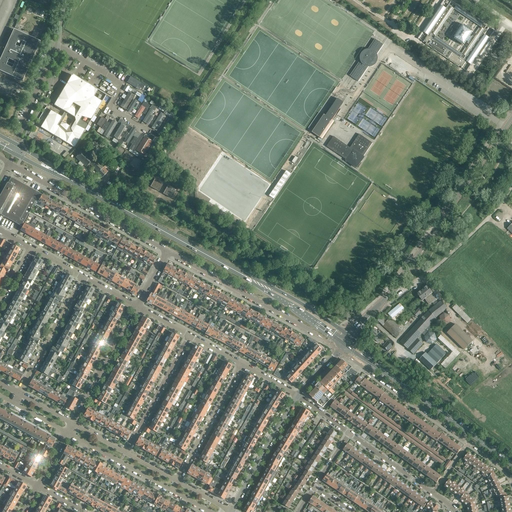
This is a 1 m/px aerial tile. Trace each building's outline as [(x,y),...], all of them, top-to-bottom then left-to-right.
[(429,22),(430,21),(418,38),(418,39),(423,42),(423,43),(423,42),(424,43),(424,42),(426,43),(426,44),(459,67),(459,65),(461,67),(461,68),(466,71),(466,72),(466,71),(467,72),(479,54),(478,56),(478,55),(481,57),(480,57),(481,58),(481,57),(491,44),(490,44),(490,43),(490,44),(488,42),(487,43),(486,43),(494,32),(494,31),(493,31),(489,28),(488,28),(488,29),(487,31),(484,29),(486,26),(483,24),(484,24),(456,5),(457,5),(456,6),(453,4),(451,6),(449,5),(451,3),(451,2),(450,2),(447,0),(443,0),(437,10),(437,9),(438,8),(428,22),(429,22)] [(8,43),(5,48),(0,59),(0,71),(22,81),(40,42),(14,29),(8,43)] [(351,77),(358,82),(369,66),(370,66),(371,66),(372,66),(373,65),(375,64),(376,62),(377,60),(377,58),(376,55),(383,45),(376,40),(375,39),(368,49),(369,50),(368,50),(367,51),(365,51),(364,52),(363,52),(363,53),(362,54),(362,55),(361,55),(361,56),(361,57),(361,58),(361,59),(361,60),(361,61),(360,60),(350,76),(351,77)] [(65,92),(62,91),(61,94),(62,94),(60,98),(58,97),(54,105),(65,112),(62,117),(52,111),(49,116),(48,115),(41,127),(49,131),(49,132),(56,137),(57,136),(64,140),(63,141),(67,142),(75,147),(81,135),(81,134),(87,124),(88,125),(92,119),(91,118),(94,112),(95,113),(106,95),(75,76),(65,92)] [(144,85),(130,77),(127,82),(141,90),(144,85)] [(127,89),(118,104),(122,107),(130,94),(131,92),(127,89)] [(149,99),(145,97),(141,103),(146,105),(148,102),(149,100),(149,99)] [(137,100),(134,98),(127,109),(130,110),(134,104),(137,106),(139,103),(136,101),(137,100)] [(337,99),(314,133),(322,139),(334,121),(332,120),(344,103),(337,99)] [(141,104),(135,115),(138,117),(142,111),(145,113),(148,108),(141,104)] [(158,113),(152,109),(147,117),(150,119),(148,122),(151,124),(158,113)] [(165,116),(161,113),(151,128),(156,130),(165,116)] [(103,135),(108,138),(117,124),(108,118),(102,128),(106,131),(103,135)] [(112,137),(117,140),(126,127),(121,123),(112,137)] [(163,135),(169,125),(166,123),(160,133),(163,135)] [(136,130),(132,128),(129,134),(127,132),(123,137),(126,139),(124,141),(128,143),(136,130)] [(333,136),(327,146),(346,159),(345,161),(357,169),(362,161),(365,157),(364,156),(372,143),(359,134),(350,148),(333,136)] [(130,144),(136,148),(142,138),(139,136),(137,140),(134,138),(130,144)] [(152,142),(145,137),(136,150),(144,155),(152,142)] [(114,149),(117,145),(110,140),(107,144),(114,149)] [(146,152),(150,155),(156,144),(152,142),(146,152)] [(114,149),(114,150),(122,156),(125,151),(117,145),(114,149)] [(91,158),(82,150),(76,157),(86,167),(88,165),(89,164),(93,158),(92,157),(91,158)] [(125,151),(122,156),(121,157),(130,163),(134,156),(126,151),(125,151)] [(103,167),(94,158),(93,158),(89,164),(88,165),(89,166),(90,165),(98,173),(102,169),(103,167)] [(107,172),(103,167),(102,169),(98,173),(100,175),(99,176),(101,178),(102,177),(106,174),(106,173),(107,172)] [(286,170),(269,196),(274,199),(290,173),(286,170)] [(0,214),(21,226),(34,202),(36,200),(39,193),(11,178),(8,184),(7,183),(0,195),(0,214)] [(163,183),(155,178),(150,187),(158,191),(163,183)] [(176,190),(167,185),(163,194),(171,198),(176,190)] [(47,198),(42,195),(39,193),(34,202),(40,205),(43,207),(44,205),(47,198)] [(44,205),(49,208),(53,201),(47,198),(44,205)] [(53,201),(49,208),(54,211),(58,204),(53,201)] [(59,213),(63,207),(58,204),(54,211),(53,212),(58,215),(59,213)] [(65,216),(68,209),(63,207),(59,213),(58,215),(64,218),(65,216)] [(68,209),(65,216),(70,219),(74,212),(68,209)] [(74,212),(70,219),(75,222),(79,215),(74,212)] [(75,222),(74,224),(79,227),(80,227),(84,218),(79,215),(75,222)] [(86,228),(90,221),(84,218),(80,227),(85,230),(86,228)] [(90,221),(86,228),(91,231),(95,224),(90,221)] [(25,233),(29,226),(30,224),(28,223),(27,225),(24,224),(20,231),(25,233)] [(30,236),(34,229),(36,226),(31,223),(30,224),(29,226),(25,233),(30,236)] [(95,224),(91,231),(96,234),(100,227),(95,224)] [(100,227),(96,234),(95,236),(98,237),(99,235),(101,237),(105,230),(100,227)] [(35,239),(39,232),(34,229),(30,236),(35,239)] [(101,237),(100,239),(105,242),(110,233),(105,230),(101,237)] [(40,242),(44,235),(39,232),(35,239),(40,242)] [(49,238),(51,234),(48,233),(47,236),(44,235),(40,242),(45,244),(49,238)] [(110,233),(105,242),(107,244),(109,241),(112,243),(116,235),(110,233)] [(112,243),(111,245),(116,248),(117,245),(121,238),(116,235),(112,243)] [(49,238),(45,244),(50,247),(54,240),(49,238)] [(122,239),(116,249),(121,251),(122,250),(127,242),(125,241),(125,240),(123,239),(122,239)] [(54,240),(50,247),(55,250),(59,243),(54,240)] [(127,242),(122,250),(121,251),(126,254),(127,252),(132,244),(130,243),(128,241),(127,242)] [(59,243),(55,250),(60,253),(64,246),(59,243)] [(11,245),(9,249),(17,253),(18,253),(19,251),(18,250),(20,248),(12,244),(11,245)] [(132,244),(127,252),(126,254),(131,257),(132,255),(136,247),(134,246),(135,245),(132,244),(132,245),(132,244)] [(64,246),(60,253),(65,255),(69,248),(64,246)] [(16,255),(17,253),(9,249),(6,247),(5,249),(6,250),(5,253),(7,254),(14,258),(15,258),(16,255)] [(137,258),(141,250),(139,249),(140,248),(137,247),(136,247),(132,255),(132,256),(135,257),(134,259),(136,260),(136,259),(137,258)] [(69,248),(65,255),(70,258),(74,251),(69,248)] [(142,260),(146,252),(144,250),(143,251),(141,250),(137,258),(136,259),(141,262),(142,260)] [(74,251),(70,258),(75,261),(79,253),(78,252),(77,253),(74,251)] [(146,252),(142,260),(141,262),(146,265),(147,263),(151,255),(151,254),(149,253),(148,254),(146,252)] [(79,253),(75,261),(80,264),(84,257),(80,255),(81,254),(79,253)] [(7,254),(4,259),(11,263),(12,262),(12,263),(14,260),(13,260),(14,258),(7,254)] [(151,255),(147,263),(147,264),(150,266),(150,265),(152,266),(156,258),(156,257),(153,256),(151,255)] [(33,262),(40,266),(42,262),(43,261),(40,260),(35,257),(34,259),(32,261),(33,262)] [(84,257),(80,264),(85,266),(89,259),(84,257)] [(4,259),(1,263),(10,268),(11,265),(11,263),(4,259)] [(89,259),(85,266),(90,269),(94,262),(89,259)] [(30,266),(30,267),(38,271),(40,266),(33,262),(32,264),(31,263),(30,266)] [(94,262),(90,269),(95,272),(96,271),(99,265),(94,262)] [(1,263),(0,266),(0,268),(6,272),(7,273),(10,268),(1,263)] [(107,278),(111,271),(112,269),(109,267),(111,265),(109,264),(106,268),(102,276),(104,277),(104,278),(106,279),(106,278),(107,278)] [(167,264),(163,272),(168,274),(172,267),(170,266),(171,265),(168,264),(167,264)] [(101,265),(97,273),(99,274),(99,275),(101,276),(101,275),(102,276),(106,268),(102,266),(101,265)] [(172,267),(168,274),(173,277),(177,269),(175,268),(173,266),(173,267),(172,267)] [(28,271),(27,271),(35,276),(38,271),(30,267),(29,269),(28,268),(27,271),(28,271)] [(116,274),(112,281),(114,282),(114,283),(115,284),(116,283),(116,284),(121,276),(118,275),(120,270),(118,269),(116,274)] [(177,269),(173,277),(177,280),(182,272),(180,271),(180,270),(178,269),(177,270),(177,269)] [(24,276),(33,280),(35,276),(27,271),(26,273),(24,276)] [(112,281),(116,274),(111,271),(107,278),(109,280),(110,281),(111,281),(112,281)] [(64,276),(63,279),(70,283),(70,282),(71,283),(72,280),(73,278),(62,272),(62,273),(61,274),(64,276)] [(182,272),(177,280),(182,282),(187,275),(187,274),(184,273),(182,272)] [(23,281),(29,285),(33,280),(24,276),(24,275),(21,280),(23,281)] [(187,275),(182,282),(187,285),(191,277),(192,277),(189,275),(189,276),(187,275)] [(121,276),(116,284),(118,285),(118,286),(120,287),(121,286),(121,287),(125,279),(121,276)] [(191,277),(187,285),(192,288),(196,279),(194,278),(194,279),(191,277)] [(63,279),(60,284),(67,288),(68,287),(68,288),(69,285),(70,283),(63,279)] [(125,279),(121,287),(123,287),(123,288),(125,289),(126,289),(130,281),(125,279)] [(197,290),(201,283),(201,282),(199,281),(198,281),(196,280),(197,279),(196,279),(192,288),(191,290),(195,292),(197,290)] [(20,286),(28,290),(30,287),(30,286),(29,285),(23,281),(22,283),(21,283),(20,285),(20,286)] [(127,291),(130,293),(135,285),(135,284),(130,281),(126,289),(128,290),(127,291)] [(157,283),(151,293),(155,295),(158,289),(161,290),(163,286),(158,284),(157,283)] [(201,283),(197,290),(201,293),(206,285),(204,283),(203,284),(201,283)] [(60,284),(57,288),(65,292),(66,292),(67,290),(66,290),(67,288),(60,284)] [(135,285),(130,293),(135,296),(139,287),(138,287),(135,285)] [(208,287),(206,285),(201,293),(206,296),(211,288),(210,288),(211,287),(208,286),(208,287)] [(18,290),(18,291),(25,295),(28,290),(20,286),(19,288),(18,288),(17,290),(18,290)] [(84,290),(84,291),(92,295),(94,291),(95,290),(87,286),(86,288),(85,287),(84,290)] [(422,290),(427,297),(432,303),(435,300),(432,296),(431,297),(429,295),(432,293),(427,286),(422,290)] [(57,288),(55,293),(63,297),(64,295),(64,294),(65,292),(57,288)] [(211,288),(206,296),(211,298),(216,291),(215,290),(216,290),(213,288),(213,289),(211,288)] [(216,291),(211,298),(216,301),(220,293),(218,292),(219,292),(216,290),(216,291)] [(427,297),(422,290),(417,294),(422,301),(426,298),(427,300),(426,301),(429,305),(432,303),(427,297)] [(15,295),(23,300),(25,295),(18,291),(17,293),(16,292),(15,295)] [(82,295),(89,300),(92,295),(84,291),(83,292),(81,295),(82,295)] [(51,296),(50,297),(58,301),(60,302),(63,297),(55,293),(53,292),(51,296)] [(157,296),(155,295),(151,293),(146,302),(152,305),(152,304),(157,296)] [(158,294),(157,296),(152,304),(154,306),(155,305),(157,307),(162,299),(161,299),(164,294),(162,293),(161,296),(158,294)] [(220,293),(216,301),(221,304),(225,296),(223,295),(223,294),(221,293),(221,294),(220,293)] [(162,299),(157,307),(159,308),(161,309),(162,309),(166,302),(164,300),(166,295),(164,294),(161,299),(162,299)] [(13,300),(12,300),(20,305),(23,300),(15,295),(14,297),(13,297),(12,300),(13,300)] [(79,300),(87,304),(89,300),(82,295),(81,297),(80,297),(79,299),(79,300)] [(226,306),(230,299),(228,297),(226,296),(225,296),(221,304),(219,307),(224,309),(226,306)] [(50,297),(48,301),(55,305),(56,305),(56,306),(58,303),(57,302),(58,301),(50,297)] [(166,302),(162,309),(162,310),(164,311),(165,311),(167,312),(172,303),(174,298),(173,297),(169,303),(166,302)] [(230,299),(226,306),(230,309),(235,301),(233,300),(231,298),(230,299)] [(11,303),(10,305),(18,309),(20,305),(12,300),(12,301),(12,300),(10,303),(11,303)] [(78,302),(76,304),(84,309),(87,304),(79,300),(78,302)] [(435,300),(432,303),(434,306),(429,310),(436,319),(447,309),(441,300),(438,303),(435,300)] [(48,301),(45,306),(53,310),(54,310),(55,308),(55,307),(55,305),(48,301)] [(235,301),(230,309),(235,312),(240,304),(239,304),(240,303),(237,302),(235,301)] [(114,307),(122,311),(123,309),(123,310),(125,307),(124,307),(117,302),(116,305),(113,303),(112,306),(114,307)] [(398,302),(386,312),(390,316),(401,307),(398,302)] [(172,303),(167,312),(169,313),(169,314),(170,315),(171,314),(171,315),(176,307),(173,305),(174,304),(172,303)] [(76,304),(73,309),(76,311),(81,314),(84,309),(76,304)] [(176,307),(171,315),(172,315),(174,316),(176,317),(183,305),(181,304),(179,307),(180,307),(179,309),(176,307)] [(183,305),(176,317),(178,318),(179,319),(180,320),(181,320),(186,312),(183,311),(186,305),(184,304),(183,305)] [(240,304),(235,312),(240,314),(244,307),(244,306),(245,306),(242,304),(242,305),(240,304)] [(456,304),(452,308),(467,323),(471,319),(456,304)] [(8,308),(7,310),(15,314),(17,315),(18,313),(16,312),(18,309),(10,305),(9,305),(8,307),(8,308)] [(45,306),(43,311),(50,315),(51,315),(53,312),(52,312),(53,310),(45,306)] [(112,312),(119,316),(120,314),(121,314),(122,312),(122,311),(114,307),(112,312)] [(245,317),(249,309),(247,307),(246,308),(244,307),(240,314),(239,316),(244,319),(245,317)] [(419,308),(413,314),(417,317),(422,311),(419,308)] [(251,310),(249,309),(245,317),(250,320),(254,312),(254,311),(252,310),(251,310)] [(6,312),(5,314),(12,318),(15,314),(7,310),(6,310),(5,312),(6,312)] [(429,310),(400,342),(413,354),(423,344),(417,339),(436,319),(429,310)] [(43,311),(40,315),(48,320),(50,317),(49,317),(50,315),(43,311)] [(73,315),(81,320),(83,315),(81,314),(76,311),(75,312),(74,312),(72,315),(73,315)] [(254,312),(250,320),(255,322),(259,315),(257,313),(255,311),(254,312)] [(446,311),(440,316),(446,324),(452,319),(446,311)] [(112,312),(110,317),(117,321),(118,319),(119,319),(120,317),(120,316),(119,316),(112,312)] [(186,312),(181,320),(182,320),(182,321),(183,322),(184,321),(186,323),(190,315),(186,312)] [(2,319),(9,323),(10,323),(12,318),(5,314),(5,315),(4,314),(2,317),(3,317),(2,319)] [(259,315),(255,322),(259,325),(264,317),(262,316),(260,314),(259,315)] [(379,317),(377,320),(383,326),(396,338),(403,330),(390,318),(389,318),(385,314),(384,316),(383,315),(380,318),(379,317)] [(40,315),(37,320),(40,321),(45,324),(46,322),(47,323),(48,320),(40,315)] [(71,320),(70,320),(78,324),(80,325),(82,321),(81,320),(73,315),(72,317),(71,317),(70,319),(71,320)] [(190,315),(186,323),(188,324),(190,325),(191,325),(195,318),(190,315)] [(196,328),(200,320),(202,316),(200,315),(199,317),(198,319),(195,318),(191,325),(191,326),(193,327),(194,327),(196,328)] [(109,316),(107,321),(114,325),(115,323),(116,324),(117,321),(110,317),(109,316)] [(200,331),(205,323),(202,321),(203,320),(204,317),(202,316),(200,320),(196,328),(198,329),(198,330),(199,331),(200,330),(200,331)] [(141,320),(140,321),(148,326),(150,321),(143,317),(142,317),(140,319),(141,320)] [(264,317),(259,325),(264,328),(269,320),(266,319),(267,318),(264,317)] [(0,324),(6,328),(9,323),(2,319),(1,318),(0,319),(0,324)] [(205,323),(200,331),(201,331),(203,332),(205,333),(211,323),(213,320),(211,319),(208,325),(205,323)] [(269,320),(264,328),(269,330),(273,323),(271,321),(272,321),(269,319),(269,320)] [(37,320),(35,325),(43,329),(43,327),(44,328),(46,325),(45,325),(45,324),(40,321),(37,320)] [(68,324),(68,325),(75,329),(78,324),(70,320),(69,322),(69,321),(67,324),(68,324)] [(107,321),(104,326),(112,330),(113,328),(115,326),(114,326),(114,325),(107,321)] [(138,326),(145,330),(148,331),(149,329),(147,328),(148,326),(140,321),(140,322),(139,321),(138,324),(139,324),(138,326)] [(273,335),(278,325),(276,324),(277,324),(274,322),(274,323),(273,323),(269,330),(272,332),(270,336),(272,337),(273,335)] [(210,337),(214,329),(215,328),(216,326),(214,325),(211,323),(205,333),(205,334),(210,337)] [(473,341),(456,324),(447,333),(464,350),(473,341)] [(35,325),(32,330),(40,334),(41,332),(42,332),(43,330),(42,329),(43,329),(35,325)] [(66,326),(65,329),(73,334),(75,329),(68,325),(67,326),(66,326)] [(111,330),(112,330),(104,326),(102,325),(99,329),(109,334),(110,333),(111,333),(112,330),(111,330)] [(279,336),(283,328),(281,327),(281,326),(279,325),(278,325),(273,335),(278,338),(279,336)] [(145,330),(138,326),(137,326),(136,326),(135,328),(134,330),(142,334),(145,330)] [(214,329),(210,337),(215,339),(219,331),(217,329),(218,327),(216,326),(215,328),(214,329)] [(283,338),(288,331),(286,329),(284,327),(283,328),(279,336),(281,337),(283,338)] [(382,335),(375,328),(371,333),(370,335),(377,341),(382,335)] [(64,332),(63,334),(70,338),(73,334),(65,329),(63,332),(64,332)] [(99,329),(97,334),(107,339),(108,337),(110,335),(109,335),(109,334),(99,329)] [(32,330),(30,334),(32,335),(37,338),(38,337),(39,337),(40,334),(32,330)] [(134,333),(133,335),(140,339),(143,335),(142,334),(134,330),(133,333),(134,333)] [(438,337),(430,330),(424,337),(431,345),(438,337)] [(220,341),(224,334),(219,331),(215,339),(217,340),(219,341),(220,341)] [(224,334),(220,341),(221,342),(222,343),(223,343),(225,344),(229,337),(232,332),(230,331),(227,335),(224,334)] [(288,331),(283,338),(288,341),(293,333),(292,333),(293,332),(290,331),(290,332),(288,331)] [(168,334),(167,336),(169,337),(176,341),(177,339),(178,340),(179,337),(171,332),(171,333),(170,335),(168,334)] [(293,333),(288,341),(293,344),(297,336),(298,335),(295,334),(293,333)] [(29,340),(37,345),(40,340),(37,338),(32,335),(30,334),(29,337),(28,337),(27,339),(29,340)] [(61,337),(60,339),(68,343),(70,338),(63,334),(62,334),(60,337),(61,337)] [(97,334),(94,338),(104,344),(105,342),(106,342),(107,340),(106,340),(107,339),(97,334)] [(131,338),(130,340),(138,344),(140,339),(133,335),(132,336),(132,335),(130,338),(131,338)] [(441,364),(445,369),(460,353),(441,335),(438,338),(452,352),(441,364)] [(297,336),(293,344),(298,347),(301,342),(302,343),(305,340),(302,338),(300,336),(299,337),(297,336)] [(169,337),(166,342),(174,346),(175,344),(176,344),(176,342),(176,341),(169,337)] [(229,337),(225,344),(227,345),(227,346),(228,347),(229,346),(230,347),(234,339),(229,337)] [(104,344),(94,338),(92,343),(94,344),(102,348),(103,346),(103,347),(105,344),(104,344)] [(239,342),(235,349),(236,350),(236,351),(238,352),(239,352),(243,344),(245,341),(241,338),(239,342)] [(58,342),(57,344),(65,348),(67,349),(70,344),(68,343),(60,339),(59,339),(58,341),(58,342)] [(234,339),(230,347),(230,348),(232,348),(233,348),(235,349),(239,342),(234,339)] [(26,345),(34,349),(35,347),(37,345),(29,340),(27,343),(23,341),(22,343),(26,345)] [(129,343),(128,344),(135,349),(138,344),(130,340),(129,340),(128,342),(129,343)] [(166,342),(164,346),(171,350),(172,349),(173,349),(174,347),(173,346),(174,346),(166,342)] [(243,344),(239,352),(240,352),(240,353),(242,354),(244,355),(250,345),(251,343),(250,343),(249,342),(247,346),(243,344)] [(392,346),(388,342),(383,347),(388,351),(392,346)] [(60,351),(63,352),(65,348),(57,344),(57,343),(55,346),(56,347),(55,348),(60,351)] [(102,348),(94,344),(93,347),(91,345),(89,347),(91,349),(99,353),(100,351),(101,351),(102,349),(101,348),(102,348)] [(125,349),(133,353),(136,355),(138,350),(135,349),(128,344),(127,345),(127,344),(125,347),(126,347),(125,349)] [(311,348),(311,349),(317,355),(318,354),(317,354),(319,353),(320,353),(321,351),(321,350),(322,349),(319,346),(318,347),(314,344),(314,345),(311,348)] [(26,345),(24,350),(31,354),(32,352),(33,352),(34,350),(34,349),(26,345)] [(193,348),(192,350),(200,354),(202,350),(195,345),(194,346),(193,346),(193,347),(193,348)] [(250,345),(244,355),(246,356),(248,357),(249,357),(253,350),(250,348),(252,346),(250,345)] [(158,349),(159,350),(161,351),(169,355),(170,353),(171,352),(171,351),(171,350),(164,346),(162,348),(159,347),(158,349)] [(253,350),(249,357),(250,358),(251,359),(252,359),(254,360),(258,353),(258,352),(261,347),(259,346),(256,351),(253,350)] [(53,347),(50,352),(58,356),(60,351),(55,348),(53,347)] [(99,353),(91,349),(89,347),(88,350),(87,352),(89,353),(97,357),(98,356),(100,353),(99,353)] [(263,355),(264,353),(262,352),(264,348),(261,347),(258,352),(258,353),(254,360),(256,361),(256,362),(257,362),(258,362),(259,363),(262,355),(263,355)] [(307,352),(307,353),(314,359),(314,358),(315,357),(316,357),(317,355),(311,349),(311,348),(307,352)] [(124,352),(123,354),(130,358),(133,353),(125,349),(124,349),(123,351),(124,352)] [(24,350),(21,354),(29,358),(30,356),(30,357),(31,354),(24,350)] [(158,355),(159,355),(166,359),(167,358),(168,358),(169,356),(168,355),(169,355),(161,351),(159,350),(158,352),(156,351),(155,353),(157,355),(158,355)] [(191,353),(189,355),(197,359),(200,354),(192,350),(191,350),(190,352),(191,353)] [(49,355),(48,357),(55,361),(58,356),(50,352),(49,354),(49,355)] [(303,357),(310,363),(312,361),(313,361),(314,359),(307,353),(307,352),(303,357)] [(445,370),(425,352),(419,359),(439,377),(445,370)] [(86,358),(94,362),(95,360),(96,360),(97,358),(96,358),(97,357),(89,353),(88,356),(86,355),(85,357),(86,358)] [(21,354),(18,359),(26,364),(27,361),(29,359),(28,359),(29,358),(21,354)] [(121,356),(120,358),(129,363),(132,364),(133,363),(129,361),(130,358),(123,354),(122,354),(120,356),(121,356)] [(166,360),(166,359),(159,355),(158,355),(157,355),(155,358),(153,356),(152,358),(156,360),(164,364),(165,362),(166,361),(166,360)] [(188,357),(187,359),(195,363),(197,359),(189,355),(188,355),(188,357)] [(262,355),(259,363),(260,364),(261,364),(262,364),(263,365),(267,358),(268,358),(263,355),(262,355)] [(45,361),(53,365),(53,366),(55,361),(48,357),(47,357),(46,359),(45,361)] [(299,360),(300,361),(306,367),(308,365),(309,365),(310,363),(303,357),(299,360)] [(84,362),(92,367),(92,365),(93,365),(94,363),(94,362),(86,358),(85,360),(84,359),(82,361),(84,362)] [(117,363),(125,367),(127,368),(129,363),(120,358),(120,359),(119,358),(118,361),(117,363)] [(268,358),(263,365),(265,366),(266,367),(268,368),(268,369),(273,360),(268,358)] [(503,367),(508,362),(504,358),(498,364),(503,367)] [(185,362),(184,364),(192,368),(194,369),(196,364),(195,363),(187,359),(187,360),(186,360),(185,361),(185,362)] [(460,359),(453,368),(459,374),(467,364),(460,359)] [(156,360),(154,364),(161,369),(162,367),(163,367),(164,365),(163,365),(164,364),(156,360)] [(273,360),(268,369),(273,371),(273,370),(274,370),(278,364),(278,363),(273,360)] [(296,365),(302,371),(303,370),(304,370),(305,369),(305,368),(306,367),(300,361),(299,360),(296,365)] [(342,360),(336,366),(345,374),(352,367),(348,365),(348,366),(342,360)] [(2,363),(0,366),(0,370),(1,371),(4,372),(7,366),(9,362),(7,361),(6,363),(3,362),(2,363)] [(44,364),(43,366),(50,370),(54,372),(55,373),(57,371),(51,368),(53,365),(45,361),(45,362),(45,361),(43,364),(44,364)] [(224,361),(221,366),(229,370),(230,370),(231,368),(230,368),(231,366),(224,361)] [(7,366),(4,372),(6,374),(9,376),(12,369),(13,368),(9,366),(10,366),(11,363),(9,362),(7,366)] [(80,364),(79,366),(81,367),(89,371),(90,370),(91,370),(92,367),(91,367),(92,367),(84,362),(82,365),(80,364)] [(116,366),(115,367),(123,371),(125,373),(126,370),(124,369),(125,367),(117,363),(115,365),(116,366)] [(154,364),(151,369),(159,373),(159,372),(160,372),(161,370),(161,369),(154,364)] [(183,367),(182,368),(190,372),(192,368),(184,364),(183,364),(182,366),(183,367)] [(292,369),(299,375),(299,374),(300,374),(301,373),(301,372),(302,371),(296,365),(292,369)] [(48,375),(50,371),(50,370),(43,366),(42,366),(41,369),(40,371),(48,375)] [(221,366),(218,371),(226,375),(227,375),(228,373),(228,372),(229,370),(221,366)] [(332,370),(341,378),(343,381),(345,378),(346,379),(348,377),(345,374),(336,366),(332,370)] [(19,370),(14,367),(13,368),(12,369),(9,376),(12,377),(14,378),(19,370)] [(79,371),(79,372),(87,376),(88,374),(89,372),(89,371),(81,367),(79,371)] [(113,370),(112,372),(120,376),(124,378),(125,377),(121,374),(123,371),(115,367),(115,368),(114,368),(113,370)] [(147,373),(148,374),(156,378),(157,376),(158,376),(159,375),(158,374),(159,373),(151,369),(149,368),(147,373)] [(180,371),(179,373),(187,377),(189,378),(190,376),(188,375),(190,372),(182,368),(182,369),(181,369),(180,370),(180,371)] [(225,377),(226,375),(218,371),(215,369),(213,374),(216,376),(224,380),(225,380),(226,378),(225,377)] [(288,373),(289,373),(292,376),(295,379),(295,378),(295,379),(296,378),(298,377),(298,376),(299,375),(292,369),(288,373)] [(19,370),(14,378),(19,381),(24,373),(19,370)] [(332,370),(328,374),(337,383),(339,385),(341,383),(339,380),(341,378),(332,370)] [(87,376),(79,372),(79,371),(77,371),(75,375),(76,376),(77,377),(85,381),(86,379),(87,377),(87,376)] [(289,373),(288,373),(287,371),(283,375),(285,377),(284,378),(287,381),(288,380),(291,383),(292,382),(293,382),(294,381),(294,380),(294,379),(295,379),(292,376),(289,373)] [(111,375),(110,376),(118,381),(120,376),(112,372),(110,374),(111,375)] [(178,376),(177,377),(184,382),(187,377),(179,373),(178,373),(177,375),(178,376)] [(148,374),(146,378),(154,382),(154,381),(155,381),(156,379),(156,378),(148,374)] [(251,383),(254,378),(246,374),(245,376),(244,376),(243,377),(244,378),(243,378),(251,383)] [(328,374),(324,379),(333,387),(336,389),(337,387),(335,385),(337,383),(328,374)] [(76,376),(74,381),(81,385),(83,383),(85,381),(77,377),(76,376)] [(108,379),(107,381),(115,385),(118,381),(110,376),(110,377),(109,377),(108,379)] [(216,376),(213,380),(221,385),(221,384),(222,384),(223,383),(222,382),(224,380),(216,376)] [(359,376),(355,382),(355,383),(360,386),(360,385),(364,380),(359,376)] [(33,389),(38,381),(38,380),(33,377),(28,386),(33,389)] [(175,380),(174,382),(182,386),(184,382),(177,377),(177,378),(176,378),(175,379),(175,380)] [(143,383),(151,387),(152,385),(153,385),(154,384),(153,383),(154,382),(146,378),(144,381),(141,379),(140,381),(143,383)] [(241,383),(248,387),(251,383),(243,378),(242,380),(241,382),(241,383)] [(81,385),(74,381),(71,379),(69,384),(71,386),(76,388),(79,390),(80,388),(81,388),(82,386),(81,385)] [(324,379),(320,383),(327,389),(333,395),(335,392),(336,390),(335,389),(336,389),(333,387),(324,379)] [(365,379),(364,380),(360,385),(365,389),(370,383),(365,379)] [(211,385),(218,389),(219,389),(220,387),(221,385),(213,380),(212,380),(209,384),(211,385)] [(38,392),(42,385),(43,383),(40,381),(40,382),(38,381),(33,389),(35,390),(38,392)] [(105,386),(112,389),(113,390),(115,385),(107,381),(107,382),(106,381),(105,384),(106,384),(105,386)] [(173,385),(172,387),(179,391),(182,386),(174,382),(174,383),(173,383),(172,384),(173,385)] [(141,388),(148,392),(149,390),(150,390),(151,388),(151,387),(143,383),(142,386),(138,384),(137,386),(141,388)] [(238,388),(246,392),(248,387),(241,383),(240,385),(239,385),(238,387),(238,388)] [(333,395),(327,389),(320,383),(321,383),(317,387),(330,400),(332,402),(336,397),(333,396),(333,395)] [(370,383),(365,389),(370,392),(375,386),(370,383)] [(43,394),(47,387),(44,386),(42,385),(38,392),(41,393),(43,394)] [(103,388),(102,390),(109,394),(110,394),(112,395),(113,394),(110,392),(112,389),(105,386),(104,385),(104,386),(103,386),(102,388),(103,388)] [(211,385),(208,390),(216,394),(217,394),(218,392),(217,391),(218,389),(211,385)] [(48,397),(51,390),(52,388),(49,387),(47,386),(47,387),(43,394),(45,395),(48,397)] [(61,396),(58,402),(61,404),(66,407),(76,388),(71,386),(65,397),(64,397),(61,396)] [(375,386),(370,392),(375,396),(379,389),(375,386)] [(170,389),(169,391),(177,395),(179,391),(172,387),(171,387),(170,389)] [(330,400),(317,387),(310,395),(312,398),(313,399),(314,399),(317,402),(317,403),(322,407),(328,401),(330,400)] [(76,388),(66,407),(72,411),(78,400),(82,392),(78,391),(79,390),(76,388)] [(138,392),(146,396),(147,395),(148,394),(149,393),(148,392),(141,388),(139,390),(137,389),(136,391),(138,392)] [(236,392),(235,393),(243,397),(246,392),(238,388),(237,390),(236,390),(235,392),(236,392)] [(57,391),(56,393),(53,399),(55,401),(58,402),(61,396),(58,394),(59,394),(58,394),(60,390),(58,389),(57,391)] [(379,389),(375,396),(374,397),(376,398),(377,397),(380,399),(384,394),(384,393),(379,389)] [(51,390),(48,397),(51,399),(51,398),(53,399),(56,393),(54,391),(54,392),(51,390)] [(101,393),(100,395),(107,399),(110,394),(109,394),(102,390),(100,393),(101,393)] [(208,390),(205,394),(213,399),(214,399),(215,397),(215,396),(216,394),(208,390)] [(269,393),(273,395),(274,395),(281,400),(283,398),(285,396),(284,395),(276,390),(276,391),(275,393),(270,391),(269,393)] [(168,394),(167,396),(174,400),(177,395),(169,391),(169,392),(168,392),(167,393),(168,394)] [(138,392),(136,397),(143,401),(144,399),(145,399),(146,397),(146,396),(138,392)] [(233,397),(240,402),(243,397),(235,393),(234,395),(233,396),(233,397)] [(201,398),(203,399),(210,403),(211,403),(212,401),(213,399),(205,394),(204,394),(203,396),(201,398)] [(380,399),(379,400),(384,403),(388,397),(384,394),(380,399)] [(98,398),(97,399),(97,400),(105,404),(107,399),(100,395),(99,395),(98,397),(98,398)] [(273,395),(270,400),(278,404),(280,402),(281,400),(274,395),(273,395)] [(165,399),(164,400),(172,405),(174,400),(167,396),(166,396),(165,398),(165,399)] [(132,400),(133,401),(141,405),(142,404),(143,404),(143,402),(143,401),(136,397),(134,400),(133,399),(132,400)] [(230,402),(238,406),(240,402),(233,397),(232,399),(231,399),(230,401),(230,402)] [(388,397),(384,403),(389,407),(393,401),(388,397)] [(203,399),(200,404),(208,408),(209,408),(210,406),(209,405),(210,403),(203,399)] [(163,403),(162,405),(169,409),(172,405),(164,400),(164,401),(163,401),(162,403),(163,403)] [(267,404),(268,405),(275,409),(277,407),(278,405),(278,404),(270,400),(267,404)] [(340,404),(335,400),(335,401),(331,406),(336,410),(340,404)] [(133,401),(131,406),(138,410),(139,408),(140,408),(141,407),(141,406),(141,405),(133,401)] [(393,401),(389,407),(393,410),(398,404),(393,401)] [(228,406),(228,407),(235,411),(238,406),(230,402),(229,404),(228,404),(227,406),(228,406)] [(200,404),(198,409),(205,413),(206,411),(207,411),(208,409),(208,408),(200,404)] [(264,409),(265,409),(272,413),(273,411),(274,412),(276,409),(275,409),(268,405),(267,404),(264,409)] [(340,404),(336,410),(340,414),(345,407),(340,404)] [(398,404),(393,410),(398,414),(403,407),(398,404)] [(127,410),(128,411),(136,415),(137,413),(138,411),(138,410),(131,406),(129,405),(127,410)] [(160,408),(159,410),(167,414),(169,409),(162,405),(161,405),(161,406),(160,407),(160,408)] [(350,411),(345,417),(345,418),(347,419),(347,420),(348,421),(349,421),(354,415),(351,413),(354,408),(353,406),(350,409),(350,411)] [(225,411),(225,412),(233,416),(235,411),(228,407),(227,409),(226,409),(225,411)] [(345,407),(340,414),(345,417),(350,411),(345,407)] [(403,407),(398,414),(403,417),(408,411),(403,407)] [(11,414),(0,408),(0,419),(1,419),(0,420),(6,423),(11,414)] [(88,408),(83,416),(84,417),(86,419),(86,418),(89,419),(93,410),(88,408)] [(193,412),(194,413),(203,418),(204,416),(205,416),(206,414),(205,413),(198,409),(197,408),(196,408),(193,412)] [(303,408),(300,413),(307,417),(308,415),(309,416),(311,413),(310,412),(303,408)] [(261,413),(262,414),(269,418),(271,416),(273,414),(272,414),(272,413),(265,409),(264,409),(261,413)] [(93,410),(89,419),(88,420),(91,421),(93,422),(98,413),(93,410)] [(98,413),(93,422),(94,422),(93,423),(96,424),(96,423),(98,424),(103,416),(106,411),(103,410),(103,411),(102,411),(100,411),(99,410),(98,413)] [(158,412),(157,414),(164,418),(166,419),(167,417),(165,416),(167,414),(159,410),(158,410),(157,412),(158,412)] [(128,411),(126,415),(125,416),(131,419),(133,420),(134,418),(135,418),(136,415),(128,411)] [(408,411),(403,417),(408,421),(412,414),(408,411)] [(223,416),(222,416),(230,421),(233,416),(225,412),(224,413),(223,413),(222,415),(223,416)] [(354,415),(349,421),(350,422),(351,423),(352,423),(354,425),(359,418),(360,416),(362,413),(361,412),(357,417),(354,415)] [(193,418),(192,418),(200,422),(201,420),(202,420),(203,419),(203,418),(194,413),(191,417),(193,418)] [(259,418),(259,419),(267,423),(268,421),(270,419),(269,418),(262,414),(261,413),(259,418)] [(300,413),(297,418),(305,423),(307,420),(306,420),(307,417),(300,413)] [(11,414),(6,423),(11,426),(12,426),(13,426),(17,418),(11,414)] [(111,421),(112,418),(113,416),(110,414),(109,416),(108,418),(103,426),(103,427),(107,428),(111,421)] [(155,417),(154,419),(162,423),(163,424),(164,422),(163,421),(164,418),(157,414),(156,415),(155,415),(155,416),(155,417)] [(412,414),(408,421),(413,424),(417,418),(412,414)] [(103,426),(108,418),(103,416),(98,424),(98,425),(100,427),(101,426),(103,427),(103,426)] [(221,419),(220,421),(227,425),(230,421),(222,416),(221,417),(220,418),(221,419)] [(24,422),(17,418),(13,426),(14,427),(19,431),(24,422)] [(111,432),(116,424),(116,423),(113,421),(115,419),(112,418),(111,421),(107,428),(106,429),(109,430),(108,431),(111,432)] [(186,421),(190,423),(198,427),(198,425),(199,425),(200,423),(200,422),(192,418),(191,421),(187,419),(186,421)] [(256,423),(264,427),(265,425),(265,426),(267,423),(266,423),(267,423),(259,419),(259,418),(256,423)] [(297,418),(294,423),(304,429),(306,425),(304,424),(305,423),(297,418)] [(359,418),(354,425),(356,426),(356,427),(358,428),(359,428),(364,422),(359,418)] [(417,418),(413,424),(417,428),(422,421),(417,418)] [(160,426),(162,423),(154,419),(153,419),(152,421),(153,422),(152,423),(159,428),(161,429),(162,427),(160,426)] [(369,424),(369,425),(364,431),(365,431),(369,434),(374,428),(371,425),(373,421),(372,420),(370,423),(369,424)] [(218,424),(217,426),(225,430),(227,431),(228,429),(226,428),(227,425),(220,421),(219,421),(218,423),(218,424)] [(422,421),(417,428),(422,431),(427,425),(422,421)] [(37,429),(24,422),(19,431),(25,434),(25,433),(27,434),(27,435),(32,438),(37,429)] [(364,422),(359,428),(360,429),(361,430),(362,430),(364,432),(364,431),(369,425),(364,422)] [(116,424),(111,432),(114,433),(113,434),(116,435),(116,434),(121,426),(116,423),(116,424)] [(151,424),(150,424),(150,426),(149,429),(158,434),(159,431),(158,431),(159,428),(152,423),(151,424)] [(190,423),(187,428),(195,432),(196,430),(197,430),(198,428),(197,427),(198,427),(190,423)] [(253,428),(254,428),(261,432),(262,430),(263,430),(264,428),(264,427),(256,423),(253,428)] [(294,423),(291,428),(299,433),(301,430),(302,431),(304,429),(294,423)] [(427,425),(422,431),(427,434),(432,428),(427,425)] [(121,426),(116,434),(119,436),(118,436),(121,438),(121,437),(126,429),(126,428),(121,426)] [(216,429),(215,430),(222,435),(225,430),(217,426),(216,426),(215,428),(216,429)] [(126,429),(121,437),(124,438),(123,439),(126,440),(127,440),(131,431),(126,428),(126,429)] [(195,432),(187,428),(185,432),(188,434),(192,436),(193,435),(194,435),(195,433),(195,432)] [(250,432),(251,433),(258,437),(260,435),(261,433),(261,432),(254,428),(253,428),(250,432)] [(291,428),(288,433),(295,437),(296,435),(297,436),(299,433),(291,428)] [(374,428),(369,434),(374,438),(379,431),(374,428)] [(432,428),(427,434),(432,438),(436,432),(432,428)] [(50,436),(37,429),(32,438),(38,441),(38,440),(40,441),(40,442),(45,445),(46,444),(50,436)] [(331,430),(328,434),(334,438),(335,435),(336,435),(337,434),(337,433),(331,429),(331,430)] [(220,439),(222,435),(215,430),(214,431),(213,433),(212,435),(220,439)] [(379,431),(374,438),(379,441),(383,435),(379,431)] [(185,432),(182,437),(190,441),(191,439),(192,439),(193,437),(192,437),(192,436),(188,434),(185,432)] [(248,437),(256,442),(257,440),(259,438),(258,437),(251,433),(250,432),(248,437)] [(436,432),(432,438),(437,441),(437,440),(441,435),(436,432)] [(288,433),(285,437),(292,442),(293,442),(295,439),(294,439),(295,437),(288,433)] [(328,434),(325,439),(331,443),(334,438),(328,434)] [(442,434),(441,435),(437,440),(442,444),(447,438),(442,434)] [(210,438),(209,440),(217,444),(220,439),(212,435),(212,436),(211,436),(210,437),(210,438)] [(383,435),(379,441),(384,445),(388,438),(383,435)] [(46,444),(45,445),(51,448),(56,439),(50,436),(46,444)] [(140,436),(135,445),(136,445),(135,446),(138,447),(140,448),(145,439),(141,437),(140,436)] [(245,436),(243,441),(245,442),(246,442),(253,446),(254,444),(255,445),(256,442),(255,442),(256,442),(248,437),(245,436)] [(155,444),(150,453),(151,454),(150,454),(153,456),(153,455),(155,456),(156,456),(158,457),(162,449),(164,446),(167,441),(166,441),(167,438),(166,437),(162,445),(159,444),(158,446),(155,444)] [(179,439),(178,441),(179,442),(187,446),(188,444),(189,444),(190,442),(190,441),(182,437),(180,440),(179,439)] [(285,437),(282,442),(289,447),(290,445),(291,445),(293,442),(292,442),(285,437)] [(145,439),(140,448),(141,448),(140,449),(143,450),(143,449),(145,451),(150,442),(151,439),(150,438),(148,441),(145,439)] [(388,438),(384,445),(389,448),(393,442),(388,438)] [(447,438),(442,444),(447,447),(451,441),(447,438)] [(325,439),(321,444),(327,448),(331,443),(325,439)] [(175,440),(173,445),(177,447),(184,451),(185,449),(186,449),(187,447),(187,446),(179,442),(178,441),(175,440)] [(208,443),(207,444),(215,449),(217,444),(209,440),(208,440),(207,442),(208,443)] [(243,441),(242,442),(244,444),(242,447),(243,447),(250,451),(251,451),(252,449),(253,446),(246,442),(245,442),(243,441)] [(451,441),(447,447),(452,451),(456,445),(451,441)] [(150,442),(145,451),(146,451),(145,451),(148,453),(148,452),(150,453),(155,444),(150,442)] [(282,442),(279,447),(287,452),(289,449),(288,449),(289,447),(282,442)] [(393,442),(389,448),(393,451),(398,445),(393,442)] [(205,448),(204,449),(212,453),(215,449),(207,444),(207,445),(206,445),(205,447),(205,448)] [(321,444),(318,449),(324,453),(327,448),(321,444)] [(348,453),(353,447),(350,445),(349,444),(348,444),(343,450),(344,450),(344,451),(346,452),(348,453)] [(398,455),(403,448),(404,447),(399,444),(398,445),(393,451),(398,455)] [(42,452),(41,453),(41,454),(40,455),(46,458),(51,448),(45,445),(43,449),(42,452)] [(63,453),(63,454),(60,460),(66,462),(68,458),(68,457),(73,449),(73,448),(67,445),(63,453)] [(456,445),(452,451),(457,454),(461,448),(456,445)] [(162,449),(158,457),(158,458),(160,459),(162,461),(163,460),(168,452),(165,450),(166,447),(164,446),(162,449)] [(4,447),(0,454),(0,456),(1,457),(2,456),(4,457),(9,449),(6,448),(4,447)] [(240,452),(248,456),(250,454),(249,453),(250,451),(243,447),(242,447),(240,452)] [(275,452),(275,453),(283,457),(284,457),(287,452),(279,447),(275,453),(275,452)] [(353,447),(348,453),(345,457),(348,458),(350,455),(353,457),(357,451),(353,447)] [(9,460),(13,452),(14,450),(9,448),(9,449),(4,457),(4,458),(4,459),(6,459),(7,459),(9,460)] [(403,448),(398,455),(403,458),(408,452),(403,448)] [(73,449),(68,457),(68,458),(69,460),(70,458),(73,460),(77,452),(77,451),(75,450),(74,450),(73,449)] [(214,455),(212,453),(204,449),(204,450),(203,450),(202,452),(203,452),(202,454),(209,458),(214,461),(214,459),(212,458),(214,455)] [(318,449),(315,454),(321,458),(324,453),(318,449)] [(357,451),(353,457),(349,463),(351,464),(355,458),(357,460),(362,454),(357,451)] [(13,452),(9,460),(9,461),(11,462),(14,463),(14,462),(18,455),(18,454),(16,453),(16,454),(13,452)] [(34,452),(31,458),(39,462),(40,460),(41,460),(42,458),(42,457),(34,452)] [(77,452),(73,460),(78,462),(82,455),(82,454),(82,453),(80,453),(79,453),(77,452)] [(168,452),(163,460),(165,461),(165,462),(167,463),(168,463),(173,455),(173,454),(168,452)] [(237,456),(238,457),(245,461),(245,460),(246,461),(247,458),(248,456),(240,452),(237,456)] [(408,452),(403,458),(408,462),(412,455),(408,452)] [(281,462),(284,457),(283,457),(275,453),(273,458),(280,462),(281,462)] [(466,461),(464,463),(466,465),(472,456),(468,453),(463,459),(466,461)] [(178,457),(175,455),(173,454),(173,455),(168,463),(170,464),(170,465),(172,466),(173,466),(178,457)] [(199,456),(200,457),(199,459),(206,464),(209,458),(202,454),(201,454),(200,454),(199,456)] [(315,454),(312,459),(318,463),(321,458),(315,454)] [(362,454),(357,460),(362,463),(367,457),(362,454)] [(82,455),(78,462),(83,465),(87,457),(87,456),(85,455),(84,456),(82,455)] [(412,465),(417,459),(412,455),(408,462),(412,465)] [(234,461),(235,462),(243,466),(243,465),(245,463),(244,463),(245,461),(238,457),(237,456),(234,461)] [(469,464),(472,466),(476,459),(472,456),(466,465),(468,466),(469,464)] [(87,457),(83,465),(87,468),(92,460),(91,459),(90,458),(89,458),(87,457)] [(178,457),(173,466),(175,467),(175,468),(177,469),(178,468),(178,469),(183,460),(180,458),(178,457)] [(367,457),(362,463),(367,467),(371,461),(367,457)] [(27,459),(25,461),(29,462),(36,467),(37,465),(38,465),(39,463),(39,462),(31,458),(30,460),(27,459)] [(271,463),(270,463),(278,467),(281,462),(280,462),(273,458),(270,462),(271,463)] [(312,459),(308,464),(314,468),(318,463),(312,459)] [(417,459),(412,465),(417,469),(422,462),(417,459)] [(476,459),(472,466),(474,467),(472,470),(474,471),(481,462),(476,459)] [(92,460),(87,468),(92,471),(97,462),(96,462),(96,461),(95,461),(93,461),(92,460)] [(232,466),(240,470),(241,470),(242,468),(241,468),(243,466),(235,462),(234,461),(232,466)] [(367,467),(372,470),(376,464),(371,461),(367,467)] [(29,462),(26,467),(34,471),(35,469),(36,469),(37,467),(36,467),(29,462)] [(102,464),(97,462),(92,471),(97,473),(102,465),(101,465),(102,464)] [(422,462),(417,469),(422,472),(427,466),(422,462)] [(474,471),(474,472),(476,473),(477,471),(478,470),(480,472),(485,465),(481,462),(474,471)] [(16,469),(23,473),(31,477),(34,472),(34,471),(26,467),(25,467),(20,463),(16,469)] [(268,467),(268,468),(276,472),(278,467),(270,463),(270,464),(269,464),(268,466),(268,467)] [(305,469),(306,469),(311,473),(314,468),(308,464),(305,469)] [(376,464),(372,470),(369,474),(371,475),(374,472),(376,474),(381,467),(376,464)] [(97,473),(97,474),(101,477),(106,469),(104,467),(102,465),(97,473)] [(196,467),(192,465),(187,473),(187,474),(187,475),(189,475),(190,475),(192,476),(196,467)] [(485,465),(480,472),(482,474),(482,475),(483,476),(489,468),(485,465)] [(58,469),(58,470),(66,474),(68,475),(70,471),(68,470),(62,466),(61,466),(60,468),(59,468),(58,469)] [(229,471),(230,471),(237,475),(238,475),(239,473),(239,472),(240,470),(232,466),(229,471)] [(427,466),(422,472),(427,475),(431,469),(427,466)] [(196,467),(192,476),(192,477),(194,478),(195,478),(196,479),(201,470),(196,467)] [(381,477),(385,471),(381,467),(376,474),(373,477),(372,479),(374,481),(375,479),(378,475),(381,477)] [(106,469),(101,477),(106,480),(111,471),(109,470),(109,469),(107,468),(106,469)] [(266,472),(265,472),(273,477),(276,472),(268,468),(267,469),(266,469),(265,471),(266,472)] [(489,468),(483,476),(486,477),(486,476),(488,478),(489,477),(493,471),(489,468)] [(306,469),(303,474),(309,478),(310,478),(311,476),(311,475),(312,473),(311,473),(306,469)] [(434,471),(431,469),(427,475),(432,479),(436,473),(438,470),(436,469),(434,471)] [(66,475),(66,474),(58,470),(57,472),(56,473),(56,474),(56,475),(63,479),(65,477),(66,477),(66,478),(68,479),(70,477),(66,475)] [(201,470),(196,479),(197,479),(197,480),(198,481),(199,480),(201,481),(206,473),(201,470)] [(111,471),(106,480),(109,481),(108,483),(110,484),(111,482),(116,474),(114,473),(113,472),(112,471),(111,471)] [(227,475),(227,476),(235,480),(237,477),(236,477),(237,475),(230,471),(229,471),(227,475)] [(327,474),(323,481),(327,483),(335,472),(333,471),(331,473),(329,475),(327,474)] [(385,471),(381,477),(378,480),(380,482),(382,480),(383,478),(386,480),(390,474),(385,471)] [(487,482),(486,483),(487,485),(497,479),(493,472),(493,471),(489,477),(488,478),(487,478),(489,481),(487,482)] [(263,476),(263,477),(270,481),(273,477),(265,472),(264,474),(262,476),(263,476)] [(335,472),(327,483),(331,486),(337,477),(335,475),(336,473),(335,472)] [(206,473),(201,481),(202,482),(203,483),(204,483),(206,484),(206,483),(211,475),(206,473)] [(436,473),(432,479),(434,481),(435,482),(436,482),(441,476),(436,473)] [(116,474),(111,482),(116,485),(120,477),(118,475),(117,474),(116,474)] [(227,475),(225,474),(222,479),(224,480),(232,485),(232,484),(233,485),(234,482),(233,482),(235,480),(227,476),(227,475)] [(309,478),(303,474),(300,479),(306,483),(307,481),(308,481),(309,479),(308,479),(309,478)] [(390,474),(386,480),(390,484),(395,478),(390,474)] [(53,479),(53,480),(61,484),(62,481),(68,484),(69,482),(63,479),(56,475),(55,477),(54,477),(53,479)] [(212,480),(222,485),(229,489),(230,489),(231,487),(232,485),(224,480),(222,479),(218,477),(215,475),(212,480)] [(8,476),(6,479),(3,485),(6,487),(7,486),(9,484),(12,478),(8,476)] [(120,477),(116,485),(121,488),(125,479),(123,478),(123,477),(122,476),(121,477),(120,477)] [(337,477),(331,486),(335,489),(343,477),(341,476),(339,478),(337,477)] [(260,481),(260,482),(268,486),(270,481),(263,477),(262,479),(261,478),(260,481)] [(343,477),(335,489),(338,491),(345,482),(343,481),(344,478),(343,477)] [(9,484),(15,487),(23,491),(24,492),(27,486),(19,482),(12,478),(9,484)] [(395,478),(390,484),(395,487),(400,481),(395,478)] [(125,479),(121,488),(126,491),(131,482),(128,481),(128,480),(126,479),(125,479)] [(300,479),(297,484),(302,488),(303,488),(305,486),(304,485),(306,483),(300,479)] [(492,488),(499,484),(497,479),(490,483),(492,488)] [(61,484),(53,480),(52,481),(50,483),(51,484),(50,485),(54,487),(53,489),(57,491),(57,489),(66,494),(67,492),(69,488),(67,487),(66,486),(66,487),(65,489),(60,486),(61,484)] [(210,485),(219,490),(227,494),(229,492),(228,492),(229,489),(222,485),(212,480),(210,485)] [(444,486),(448,489),(454,481),(452,480),(451,481),(449,480),(444,486)] [(400,491),(404,484),(400,481),(395,487),(397,488),(400,491)] [(454,481),(448,489),(453,492),(457,485),(455,484),(456,483),(454,481)] [(131,482),(126,491),(131,493),(136,485),(135,484),(134,483),(133,483),(131,482)] [(258,486),(257,487),(265,491),(268,486),(260,482),(259,484),(258,483),(257,486),(258,486)] [(342,494),(349,485),(345,482),(338,491),(342,494)] [(69,493),(69,494),(71,495),(76,487),(73,485),(73,484),(72,483),(70,486),(69,488),(67,492),(69,493)] [(297,484),(293,490),(298,493),(299,493),(301,491),(302,489),(302,488),(297,484)] [(404,484),(400,491),(404,494),(409,488),(404,484)] [(499,484),(492,488),(493,490),(492,491),(493,493),(502,489),(499,484)] [(76,487),(71,495),(72,495),(74,496),(74,497),(75,497),(76,497),(80,489),(81,488),(77,485),(76,487)] [(80,489),(76,497),(78,498),(78,499),(80,500),(81,500),(85,492),(86,489),(83,488),(84,486),(83,485),(81,488),(80,489)] [(136,485),(131,493),(136,496),(141,488),(140,487),(139,486),(138,486),(136,485)] [(211,493),(216,495),(224,499),(227,494),(219,490),(214,487),(210,485),(207,490),(211,493)] [(349,485),(342,494),(346,497),(351,490),(353,488),(349,485)] [(457,485),(453,492),(457,495),(462,487),(460,486),(460,487),(457,485)] [(351,490),(346,497),(350,499),(355,493),(356,490),(358,488),(359,487),(357,486),(355,489),(353,488),(351,490)] [(13,491),(20,496),(21,496),(21,495),(22,494),(22,493),(23,491),(15,487),(14,489),(13,491)] [(255,491),(255,492),(262,496),(265,491),(257,487),(256,488),(254,490),(255,491)] [(355,493),(350,499),(354,502),(359,495),(360,493),(358,492),(360,488),(359,487),(358,488),(356,490),(355,493)] [(462,487),(457,495),(461,498),(465,493),(466,491),(464,490),(465,489),(462,487)] [(85,492),(81,500),(83,501),(83,502),(85,503),(85,502),(89,494),(87,493),(89,489),(87,488),(86,489),(85,492)] [(141,488),(136,496),(141,499),(146,490),(145,490),(145,489),(144,489),(143,489),(141,488)] [(409,488),(404,494),(409,497),(414,491),(409,488)] [(292,489),(289,494),(295,498),(298,493),(293,490),(292,489)] [(502,489),(493,493),(491,494),(493,496),(495,495),(497,497),(499,496),(500,498),(507,496),(505,493),(504,493),(502,489)] [(92,490),(89,494),(85,502),(88,503),(88,504),(89,505),(90,505),(94,497),(92,496),(94,492),(92,490)] [(146,490),(141,499),(146,501),(151,493),(150,493),(150,492),(148,491),(147,491),(146,490)] [(20,496),(13,491),(10,496),(18,500),(19,500),(20,498),(19,498),(20,496)] [(414,491),(409,497),(414,501),(418,494),(414,491)] [(252,496),(260,501),(262,496),(255,492),(254,493),(253,493),(252,495),(252,496)] [(359,495),(354,502),(358,505),(366,493),(364,492),(363,494),(360,493),(359,495)] [(94,497),(90,505),(92,506),(92,507),(94,508),(99,500),(96,498),(98,494),(96,493),(94,497)] [(151,493),(146,501),(151,504),(151,503),(156,495),(153,494),(152,494),(151,493)] [(366,493),(358,505),(362,507),(366,501),(368,498),(366,496),(367,494),(366,493)] [(461,498),(460,500),(464,503),(469,497),(469,496),(470,495),(468,494),(467,495),(465,493),(461,498)] [(156,494),(156,495),(151,503),(156,506),(160,498),(161,497),(156,494)] [(289,494),(286,499),(292,503),(295,498),(289,494)] [(419,504),(423,498),(418,494),(414,501),(416,502),(419,504)] [(8,500),(7,501),(15,505),(16,505),(17,503),(17,502),(18,500),(10,496),(8,500)] [(42,501),(41,501),(49,505),(50,504),(51,504),(53,500),(45,496),(44,496),(42,498),(43,499),(42,501)] [(250,500),(249,501),(257,505),(260,501),(252,496),(251,498),(250,498),(249,500),(250,500)] [(313,496),(309,502),(309,503),(311,504),(308,508),(307,509),(309,510),(313,505),(317,499),(313,496)] [(507,496),(500,498),(500,501),(499,501),(500,506),(501,506),(502,509),(510,507),(508,496),(507,496)] [(160,498),(156,506),(161,509),(165,500),(163,499),(163,498),(162,497),(161,498),(160,498)] [(368,498),(366,501),(362,507),(366,510),(372,501),(374,498),(372,497),(371,499),(368,498)] [(469,497),(464,503),(467,505),(467,507),(476,505),(475,500),(469,497)] [(423,498),(419,504),(416,508),(419,509),(421,506),(424,508),(428,501),(423,498)] [(284,503),(283,504),(289,508),(292,503),(286,499),(283,503),(284,503)] [(317,499),(313,505),(309,510),(311,511),(313,509),(315,511),(316,508),(321,501),(317,499)] [(6,503),(5,505),(13,510),(13,509),(14,509),(15,508),(14,507),(15,505),(7,501),(5,500),(4,502),(6,503)] [(99,500),(94,508),(95,507),(97,508),(97,509),(99,510),(103,502),(99,500)] [(165,500),(161,509),(165,511),(170,503),(168,502),(168,501),(166,500),(165,500)] [(40,503),(39,506),(46,510),(49,511),(50,509),(48,508),(49,505),(41,501),(40,503)] [(109,511),(112,507),(114,504),(112,502),(110,501),(108,505),(103,511),(109,511)] [(248,502),(246,505),(255,510),(257,505),(249,501),(249,503),(248,502)] [(321,501),(316,508),(315,511),(316,511),(319,511),(320,511),(325,504),(321,501)] [(372,501),(366,510),(368,511),(370,511),(376,504),(372,501)] [(376,504),(370,511),(375,511),(382,503),(378,501),(376,504)] [(425,508),(427,509),(427,510),(427,511),(429,511),(434,504),(430,501),(425,508)] [(103,511),(108,505),(103,502),(99,510),(101,511),(102,511),(101,511),(103,511)] [(170,503),(165,511),(166,511),(171,511),(175,506),(173,505),(173,504),(171,503),(170,503)] [(382,503),(375,511),(381,511),(384,509),(382,507),(383,505),(383,503),(382,503)]
